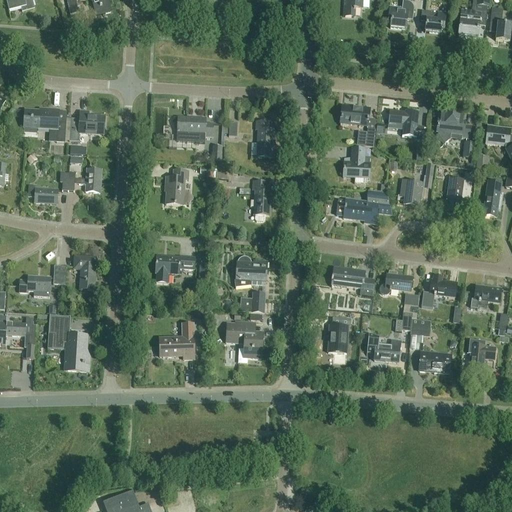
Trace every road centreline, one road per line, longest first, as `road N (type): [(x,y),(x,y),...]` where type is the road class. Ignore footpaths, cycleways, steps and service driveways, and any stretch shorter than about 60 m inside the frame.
road 1 (secondary): [(511,415),(286,394)]
road 2 (residential): [(511,102),(304,79)]
road 3 (residential): [(304,90),(127,85)]
road 4 (secondary): [(286,394),(110,400)]
road 5 (residential): [(110,400),(119,234)]
road 6 (unclassified): [(297,243),(304,90)]
road 7 (unclassified): [(286,394),(297,243)]
road 8 (residential): [(119,234),(127,85)]
road 9 (residential): [(499,266),(484,236),(404,226),(387,254)]
road 10 (residential): [(127,85),(33,78),(0,60)]
